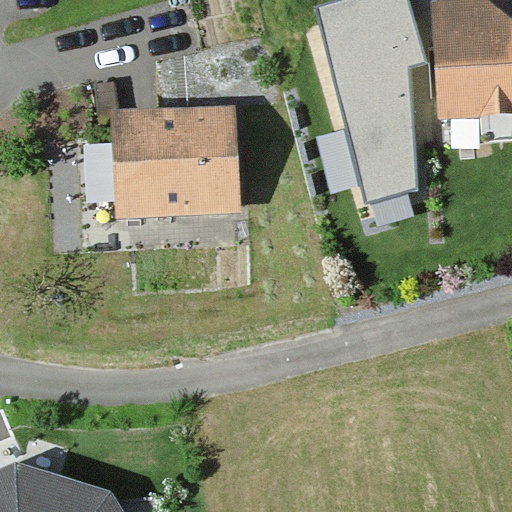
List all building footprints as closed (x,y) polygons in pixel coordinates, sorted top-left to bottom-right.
[(409,0),(340,0),(315,7),(367,204),(415,190),(408,67),(426,64),(409,0)] [(487,0),(454,0),(432,2),(440,116),(511,111),(511,19),(487,0)] [(231,113),(104,120),(110,229),(237,222),(231,113)] [(0,462),(15,457),(7,435),(0,436),(0,462)] [(22,471),(0,480),(0,511),(119,511),(115,504),(22,471)]
